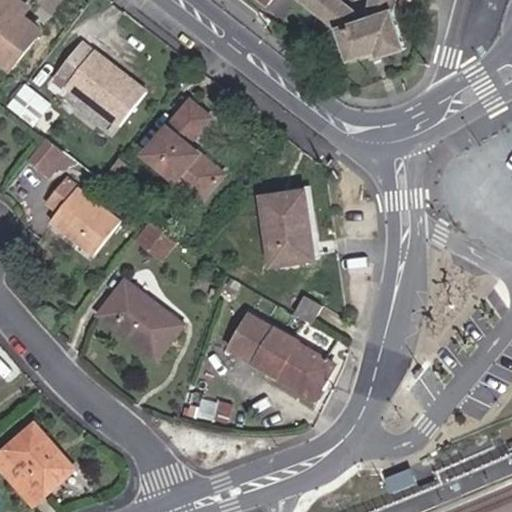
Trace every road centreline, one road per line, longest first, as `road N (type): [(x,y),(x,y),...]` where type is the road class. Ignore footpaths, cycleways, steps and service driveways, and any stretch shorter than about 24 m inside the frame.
road 1 (residential): [(176,509),(138,437),(63,375),(0,298)]
road 2 (tertiary): [(395,143),(348,129),(181,0)]
road 3 (residential): [(352,428),(403,262),(403,213)]
road 4 (residential): [(352,428),(372,443),(403,445),(462,398),(511,329)]
road 5 (residential): [(176,509),(312,461),(352,428)]
road 6 (tertiary): [(511,68),(395,143)]
road 7 (residential): [(511,274),(403,213)]
